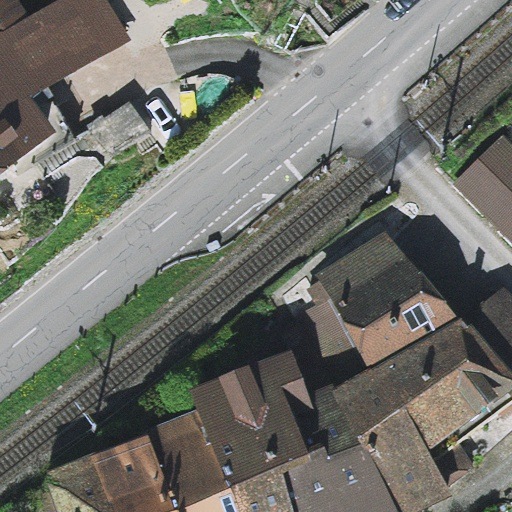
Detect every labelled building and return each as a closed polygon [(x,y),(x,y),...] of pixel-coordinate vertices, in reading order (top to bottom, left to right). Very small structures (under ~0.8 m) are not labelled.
[(0,0),(0,170),(10,163),(55,153),(18,101),(123,39),(99,0),(74,0),(27,28),(10,0),(0,0)] [(112,156),(149,133),(128,105),(91,127),(112,156)] [(511,129),(457,184),(511,238),(511,129)] [(335,392),(336,392),(455,324),(387,239),(321,281),(330,298),(299,317),(335,392)] [(511,403),(511,303),(503,292),(458,329),(373,376),(421,446),(443,429),(455,447),(511,403)] [(235,511),(289,511),(280,472),(300,465),(288,411),(307,403),(292,362),(198,399),(235,511)] [(443,429),(421,446),(373,376),(338,396),(395,511),(404,511),(447,493),(443,487),(469,468),(455,447),(443,429)] [(395,511),(338,396),(336,392),(335,392),(307,403),(288,411),(300,465),(280,472),(289,511),(395,511)] [(235,511),(198,399),(195,400),(203,423),(147,445),(170,511),(235,511)] [(116,511),(170,511),(147,445),(99,463),(116,511)] [(53,481),(63,511),(116,511),(99,463),(53,481)]
